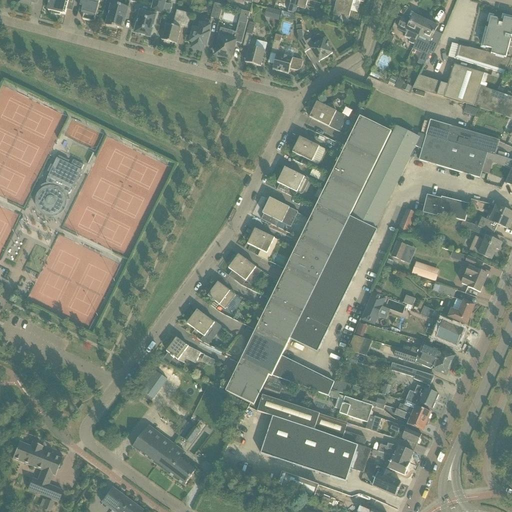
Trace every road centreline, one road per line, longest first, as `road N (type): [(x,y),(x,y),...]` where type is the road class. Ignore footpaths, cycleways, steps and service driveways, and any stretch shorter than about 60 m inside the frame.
road 1 (residential): [(180,511),(87,442),(85,431),(221,243),(294,98)]
road 2 (residential): [(294,98),(0,21)]
road 3 (unclassified): [(511,277),(408,511)]
road 4 (residential): [(294,98),(358,58),(378,0)]
road 5 (tertiary): [(458,447),(511,328)]
